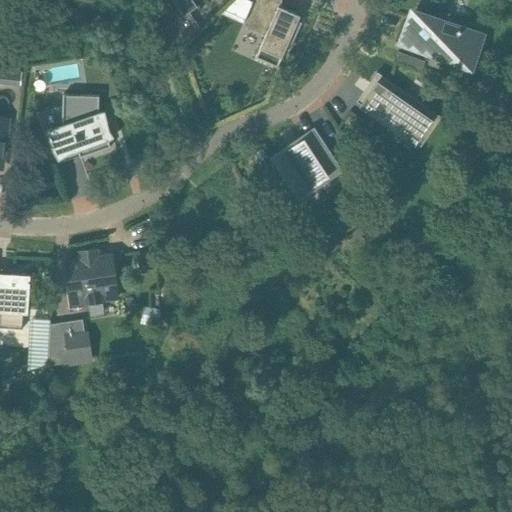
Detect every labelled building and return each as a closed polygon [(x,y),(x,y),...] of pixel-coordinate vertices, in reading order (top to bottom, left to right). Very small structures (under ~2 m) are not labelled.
[(193,0),(172,0),(179,9),(175,12),(182,43),(200,28),(190,13),(198,7),(193,0)] [(257,0),(258,3),(247,28),(265,36),(255,58),(277,68),(286,49),(289,51),(302,23),(294,19),(296,15),(282,9),(281,0),(257,0)] [(412,25),(409,24),(401,44),(433,55),(434,53),(449,58),(448,61),(470,68),(482,34),(460,27),(457,36),(441,30),(444,21),(428,15),(417,12),(412,25)] [(398,51),(394,62),(421,71),(425,60),(398,51)] [(14,69),(12,88),(24,89),(26,71),(14,69)] [(374,85),(361,104),(379,117),(417,143),(424,133),(436,117),(440,119),(441,117),(377,72),(370,82),(374,85)] [(100,95),(63,94),(62,125),(46,131),(53,150),(59,161),(68,155),(78,152),(80,157),(111,147),(109,141),(114,138),(110,131),(105,111),(99,113),(99,111),(100,95)] [(287,149),(274,157),(294,188),(300,197),(311,189),(313,188),(311,185),(324,177),(326,179),(339,171),(313,131),(300,140),(302,143),(289,152),(287,149)] [(82,260),(67,262),(73,305),(117,298),(111,256),(96,258),(95,250),(81,252),(82,260)] [(0,279),(0,333),(23,335),(26,275),(2,274),(2,280),(0,279)] [(31,319),(28,371),(49,365),(52,325),(51,325),(51,320),(31,319)] [(52,325),(49,365),(69,363),(65,335),(85,332),(83,320),(52,325)]
